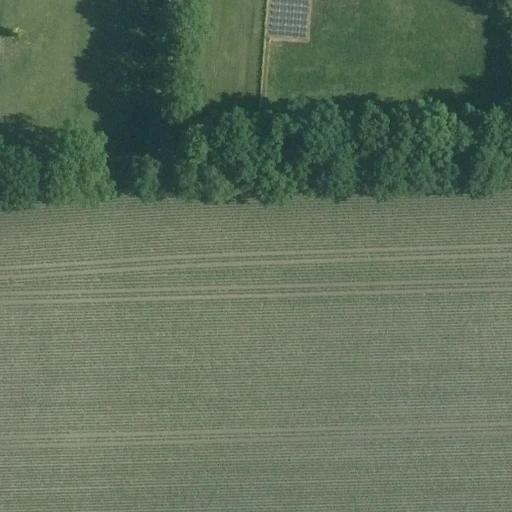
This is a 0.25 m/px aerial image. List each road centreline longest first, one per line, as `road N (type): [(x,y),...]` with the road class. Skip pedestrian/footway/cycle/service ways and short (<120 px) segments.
road 1 (track): [(511,161),(0,174)]
road 2 (track): [(175,0),(166,169)]
